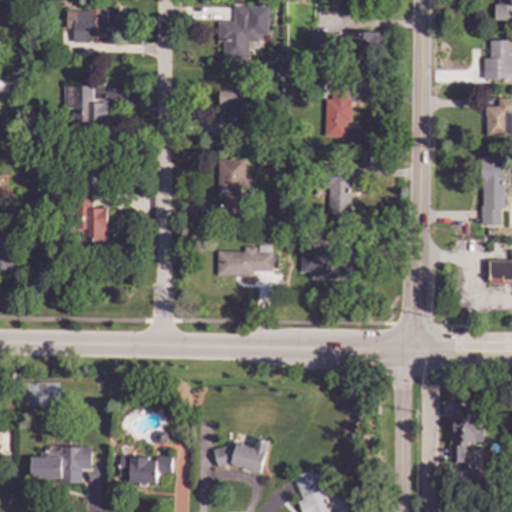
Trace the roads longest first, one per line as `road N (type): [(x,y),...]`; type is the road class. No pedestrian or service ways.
road 1 (secondary): [(419,349),(0,341)]
road 2 (tertiary): [(420,0),(419,349)]
road 3 (residential): [(161,343),(162,0)]
road 4 (residential): [(401,511),(404,389),(419,349)]
road 5 (residential): [(419,349),(431,390),(429,511)]
